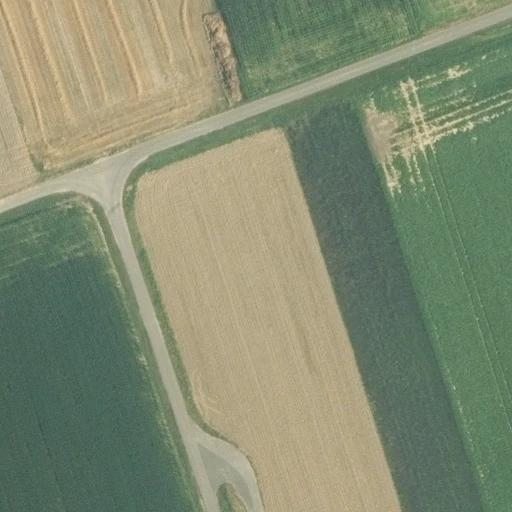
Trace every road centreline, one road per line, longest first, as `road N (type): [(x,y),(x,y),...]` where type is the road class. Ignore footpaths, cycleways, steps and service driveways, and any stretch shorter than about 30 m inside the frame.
road 1 (track): [(94,172),(511,12)]
road 2 (track): [(210,511),(94,172)]
